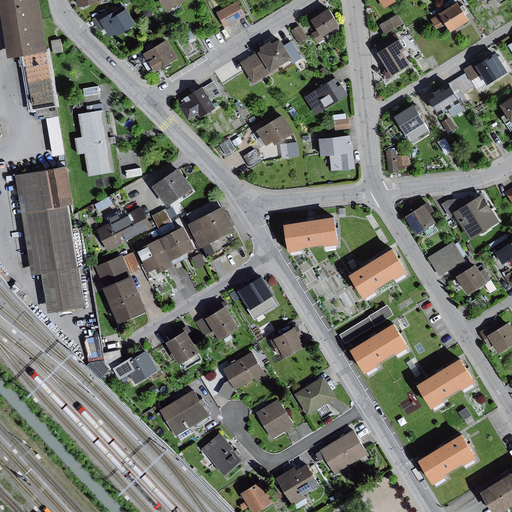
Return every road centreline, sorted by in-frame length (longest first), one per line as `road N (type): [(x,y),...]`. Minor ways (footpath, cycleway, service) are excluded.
road 1 (residential): [(147,102),(311,0)]
road 2 (residential): [(274,253),(368,406)]
road 3 (residential): [(368,406),(277,462),(230,418)]
road 4 (residential): [(274,253),(132,342)]
road 5 (residential): [(369,112),(511,27)]
road 6 (residential): [(376,191),(461,332)]
road 7 (residential): [(376,191),(476,181),(511,164)]
road 8 (residential): [(57,0),(64,19),(147,102)]
road 9 (residential): [(240,200),(376,191)]
road 10 (residential): [(147,102),(240,200)]
road 11 (residential): [(368,406),(431,511)]
